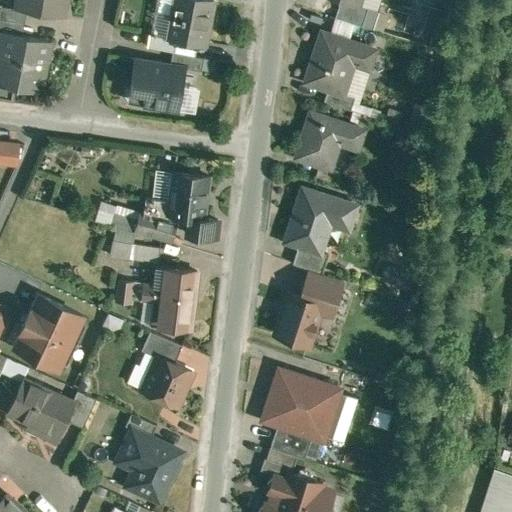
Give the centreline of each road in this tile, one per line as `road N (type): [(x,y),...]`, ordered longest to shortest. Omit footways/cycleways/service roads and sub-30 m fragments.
road 1 (residential): [(209,511),(255,147)]
road 2 (residential): [(255,147),(81,122)]
road 3 (residential): [(255,147),(275,0)]
road 4 (residential): [(103,0),(81,122)]
